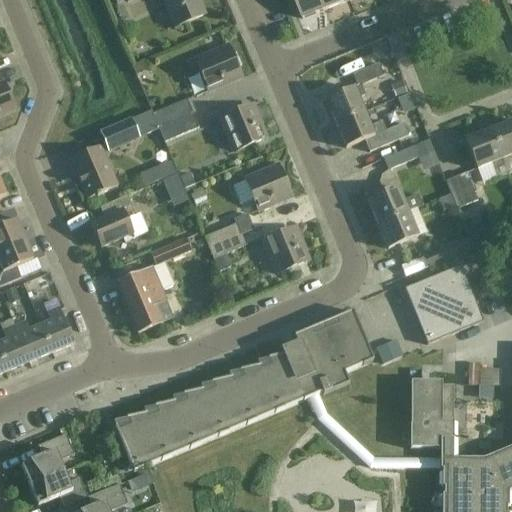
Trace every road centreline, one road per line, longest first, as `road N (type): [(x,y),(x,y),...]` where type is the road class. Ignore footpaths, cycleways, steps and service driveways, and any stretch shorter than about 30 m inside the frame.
road 1 (residential): [(105,359),(138,365),(345,281),(348,249),(275,70)]
road 2 (residential): [(105,359),(23,159),(45,88),(7,0)]
road 3 (residential): [(451,0),(275,70)]
